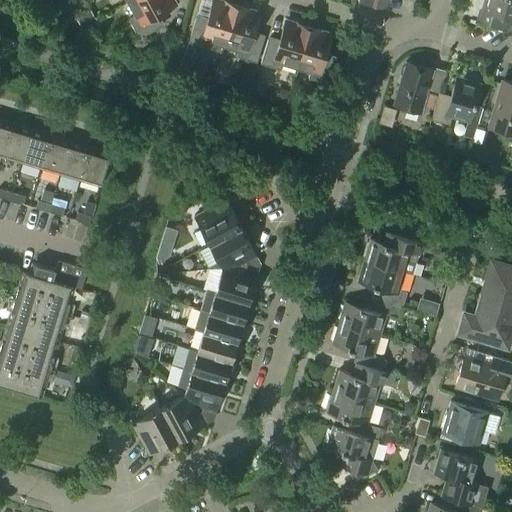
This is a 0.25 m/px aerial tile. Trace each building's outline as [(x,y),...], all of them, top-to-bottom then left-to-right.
[(174,0),(130,0),(128,1),(135,14),(128,17),(138,37),(160,25),(154,14),(176,2),(174,0)] [(195,17),(188,40),(208,46),(210,39),(224,43),(236,3),(225,0),(211,0),(206,20),(195,17)] [(511,0),(483,0),(481,8),(478,19),(497,25),(511,29),(511,0)] [(236,3),(224,43),(238,47),(236,54),(256,61),(263,37),(252,34),(259,10),(236,3)] [(296,65),(308,25),(285,18),(278,42),(267,38),(260,62),(280,68),(282,60),(296,65)] [(308,25),(296,65),(310,69),(308,76),(328,82),(335,59),(324,55),(331,32),(308,25)] [(184,56),(180,69),(189,71),(191,72),(202,75),(206,63),(184,56)] [(420,110),(432,68),(406,60),(393,102),(420,110)] [(438,90),(430,117),(449,123),(451,115),(477,122),(477,121),(482,107),(482,106),(474,103),(480,82),(455,75),(450,94),(438,90)] [(511,81),(502,78),(489,124),(511,131),(511,81)] [(277,89),(275,96),(285,99),(287,89),(281,87),(277,89)] [(428,91),(424,105),(433,107),(437,94),(428,91)] [(383,104),(378,121),(391,125),(397,108),(383,104)] [(482,107),(477,121),(485,124),(490,109),(482,107)] [(0,154),(1,155),(11,122),(0,118),(0,154)] [(11,122),(1,155),(21,161),(31,128),(11,122)] [(476,127),(472,140),(481,143),(485,129),(476,127)] [(31,128),(21,161),(40,167),(50,134),(31,128)] [(427,130),(424,141),(435,144),(438,133),(427,130)] [(50,134),(40,167),(59,172),(69,139),(50,134)] [(69,139),(59,172),(79,178),(89,145),(69,139)] [(89,145),(79,178),(99,184),(109,151),(89,145)] [(0,195),(10,198),(12,191),(0,187),(0,195)] [(12,191),(10,198),(23,202),(25,195),(12,191)] [(208,244),(240,226),(225,198),(193,215),(208,244)] [(48,210),(51,202),(38,199),(35,206),(48,210)] [(51,202),(48,210),(62,214),(64,206),(51,202)] [(88,222),(90,214),(77,210),(75,218),(88,222)] [(208,244),(198,249),(207,267),(220,265),(221,267),(243,264),(245,261),(239,250),(250,245),(240,226),(208,244)] [(367,241),(363,254),(365,255),(364,259),(405,272),(412,274),(416,262),(422,241),(397,234),(394,245),(382,241),(370,238),(369,242),(367,241)] [(245,261),(256,255),(250,245),(239,250),(245,261)] [(170,250),(159,246),(156,256),(158,262),(169,254),(170,250)] [(0,381),(43,394),(74,285),(74,284),(81,286),(87,267),(58,259),(55,267),(32,260),(29,271),(21,269),(0,342),(0,381)] [(405,272),(364,259),(357,280),(381,287),(377,299),(401,305),(402,306),(407,291),(400,289),(405,272)] [(511,266),(491,261),(475,317),(464,314),(458,332),(507,347),(511,330),(511,266)] [(214,291),(248,301),(254,282),(242,279),(246,267),(243,264),(221,267),(214,291)] [(257,271),(246,267),(242,279),(254,282),(257,271)] [(205,288),(199,308),(242,321),(248,301),(214,291),(205,288)] [(338,322),(379,334),(386,313),(397,316),(401,305),(377,299),(371,297),(368,308),(345,301),(338,322)] [(199,308),(193,327),(202,329),(236,339),(242,321),(199,308)] [(352,361),(365,365),(381,370),(385,359),(373,356),(379,334),(338,322),(332,343),(355,350),(352,361)] [(196,349),(230,360),(236,339),(202,329),(196,349)] [(188,347),(182,367),(224,380),(230,360),(196,349),(188,347)] [(464,354),(454,385),(497,398),(503,378),(511,381),(511,359),(493,354),(490,363),(489,362),(464,354)] [(332,390),(372,402),(379,382),(391,386),(395,374),(381,370),(365,365),(362,376),(338,369),(332,390)] [(182,367),(177,383),(185,386),(183,393),(200,407),(202,406),(204,406),(207,395),(219,398),(224,380),(182,367)] [(331,394),(329,394),(325,406),(327,407),(326,411),(349,418),(346,429),(373,437),(372,438),(376,439),(380,427),(366,423),(372,402),(332,390),(331,394)] [(160,405),(177,437),(195,427),(189,417),(200,411),(200,407),(183,393),(160,405)] [(204,406),(215,410),(219,398),(207,395),(204,406)] [(479,443),(488,413),(449,401),(440,431),(479,443)] [(177,437),(160,405),(131,420),(148,452),(177,437)] [(206,422),(200,411),(189,417),(195,427),(206,422)] [(331,424),(325,446),(348,454),(345,466),(352,480),(376,468),(371,460),(372,460),(378,440),(376,439),(372,438),(373,437),(346,429),(331,424)] [(444,494),(456,498),(481,506),(487,486),(472,481),(478,459),(440,448),(433,471),(450,476),(444,494)] [(427,511),(479,511),(481,506),(456,498),(453,508),(431,501),(427,511)]
